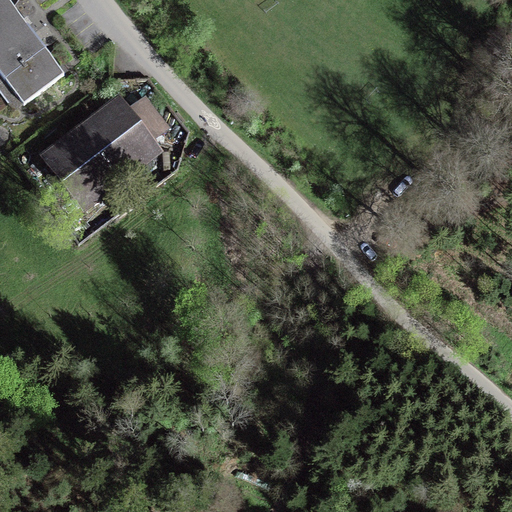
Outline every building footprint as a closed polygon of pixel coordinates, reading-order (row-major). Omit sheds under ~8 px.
[(0,0),(0,10),(9,3),(6,0),(0,0)] [(0,10),(0,47),(27,27),(9,3),(0,10)] [(45,51),(27,27),(0,47),(0,74),(5,81),(45,51)] [(45,51),(5,81),(24,106),(64,76),(45,51)] [(155,154),(118,106),(48,160),(84,208),(155,154)]
